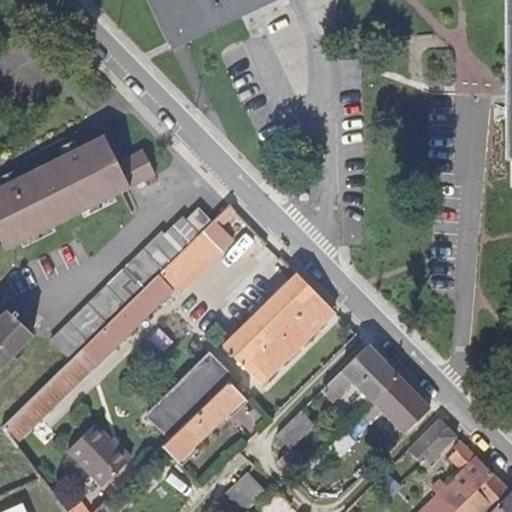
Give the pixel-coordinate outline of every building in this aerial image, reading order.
[(278,0),(143,0),(169,53),(278,0)] [(129,188),(116,162),(103,136),(79,148),(75,141),(61,149),(65,156),(19,179),(14,172),(1,179),(4,186),(0,188),(0,240),(5,250),(129,188)] [(282,179),(303,167),(292,148),(271,161),(282,179)] [(124,159),(137,184),(155,175),(141,150),(124,159)] [(124,159),(116,162),(129,188),(137,184),(124,159)] [(236,212),(228,204),(211,221),(200,232),(198,233),(76,354),(91,369),(136,326),(172,290),(177,294),(233,241),(221,227),(236,212)] [(188,219),(200,232),(211,221),(199,209),(188,219)] [(69,361),(76,354),(198,233),(183,218),(165,235),(162,231),(49,341),(69,361)] [(242,366),(316,294),(300,278),(296,273),(222,346),(242,366)] [(335,313),(316,294),(242,366),(260,385),(335,313)] [(0,370),(32,336),(5,310),(0,315),(0,370)] [(374,401),(398,377),(374,353),(368,346),(322,392),(333,403),(354,383),(374,401)] [(1,427),(14,444),(91,369),(76,354),(69,361),(1,427)] [(167,440),(227,381),(232,376),(210,354),(145,418),(167,440)] [(425,405),(398,377),(374,401),(362,413),(372,423),(375,420),(397,442),(429,409),(425,405)] [(247,401),(227,381),(167,440),(161,446),(180,466),(197,450),(194,447),(228,415),(230,417),(247,401)] [(290,449),(315,425),(301,411),(276,436),(290,449)] [(449,429),(440,420),(409,450),(426,468),(457,438),(449,429)] [(102,486),(129,458),(116,444),(113,446),(92,426),(66,451),(102,486)] [(454,511),(493,474),(471,451),(460,441),(453,447),(457,452),(450,458),(463,472),(422,511),(454,511)] [(278,463),(294,480),(305,469),(289,453),(278,463)] [(511,511),(511,493),(493,474),(454,511),(511,511)] [(242,511),(246,511),(265,494),(248,477),(228,497),(242,511)] [(0,511),(26,511),(22,502),(0,511)] [(67,511),(89,511),(82,502),(67,511)]
